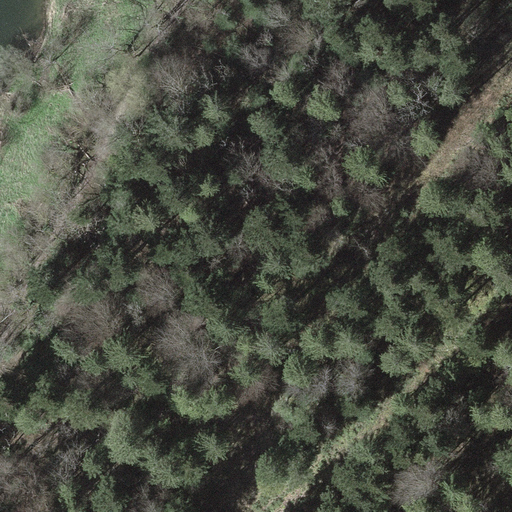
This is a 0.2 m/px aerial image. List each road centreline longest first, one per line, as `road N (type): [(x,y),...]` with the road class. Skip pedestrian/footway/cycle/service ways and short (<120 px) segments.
road 1 (track): [(209,511),(268,363),(351,227),(511,65)]
road 2 (track): [(243,511),(364,427),(455,337),(511,296)]
